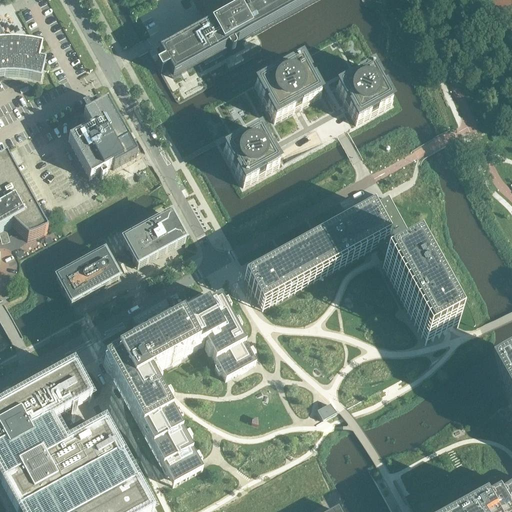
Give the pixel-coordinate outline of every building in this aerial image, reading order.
[(257,0),(238,10),(232,0),(195,0),(198,5),(209,26),(197,33),(188,38),(158,54),(163,63),(161,64),(157,66),(156,67),(160,75),(161,75),(166,72),(168,71),(172,79),(181,75),(186,71),(195,67),(197,65),(199,64),(202,63),(205,67),(214,62),(216,61),(227,55),(226,53),(228,52),(229,53),(230,54),(231,54),(232,54),(233,53),(234,53),(234,52),(235,51),(235,50),(235,49),(233,46),(245,39),(251,36),(255,33),(315,0),(257,0)] [(0,78),(3,78),(6,78),(11,78),(15,78),(18,78),(21,78),(24,79),(25,79),(31,80),(40,82),(45,63),(38,61),(42,47),(31,45),(21,44),(11,43),(8,43),(3,43),(0,43),(0,78)] [(300,111),(320,99),(312,84),(309,79),(300,63),(280,75),(274,77),(254,89),(262,104),(265,110),(274,125),(295,114),(297,112),(300,111)] [(376,116),(391,107),(383,92),(380,87),(371,71),(356,80),(351,83),(335,91),(344,106),(345,109),(347,112),(355,127),(371,119),(376,116)] [(100,108),(96,110),(96,108),(94,106),(90,108),(91,111),(92,111),(92,112),(89,114),(86,108),(81,111),(84,117),(83,117),(90,130),(87,132),(68,142),(89,181),(98,176),(101,181),(106,178),(104,173),(105,172),(111,169),(113,171),(114,170),(123,165),(129,162),(136,158),(135,157),(137,156),(130,144),(129,145),(128,143),(127,142),(129,142),(126,136),(124,137),(124,136),(125,135),(122,130),(121,131),(120,129),(122,129),(119,124),(118,124),(117,123),(118,122),(115,118),(114,118),(113,117),(115,116),(112,111),(111,112),(110,111),(111,110),(108,105),(107,106),(106,104),(104,105),(104,104),(100,106),(101,107),(100,107),(100,108)] [(500,129),(497,124),(491,127),(493,133),(500,129)] [(268,149),(259,133),(243,142),(238,145),(223,153),(231,169),(234,174),(243,189),(258,181),(263,178),(279,169),(270,154),(269,152),(268,149)] [(18,149),(8,154),(15,168),(26,162),(25,162),(23,157),(22,155),(20,152),(18,149)] [(24,194),(11,171),(5,160),(0,162),(0,207),(4,206),(9,214),(18,209),(13,200),(24,194)] [(8,240),(6,231),(11,228),(16,233),(21,238),(27,243),(31,242),(34,241),(37,240),(39,239),(42,238),(44,236),(47,235),(24,194),(13,200),(18,209),(9,214),(4,206),(0,207),(0,241),(0,242),(8,240)] [(260,310),(261,309),(374,247),(376,250),(379,255),(381,259),(382,263),(406,306),(414,320),(434,309),(440,306),(443,304),(443,303),(436,289),(394,214),(387,201),(386,202),(372,210),(358,217),(244,280),(247,286),(258,305),(260,310)] [(170,218),(122,245),(137,271),(185,245),(170,218)] [(95,247),(52,269),(56,277),(99,254),(95,247)] [(70,308),(118,281),(104,255),(56,281),(58,284),(59,286),(70,308)] [(127,255),(118,259),(121,267),(131,262),(127,255)] [(161,468),(165,476),(195,460),(190,452),(188,447),(184,440),(181,434),(178,428),(173,421),(170,415),(167,410),(166,407),(165,405),(164,404),(164,403),(163,402),(157,391),(154,385),(153,383),(150,378),(152,377),(156,375),(158,373),(159,373),(167,368),(171,366),(178,362),(190,356),(197,352),(205,348),(207,350),(211,358),(214,363),(215,365),(216,367),(217,369),(221,377),(222,378),(225,383),(226,382),(235,378),(238,376),(242,374),(245,372),(255,367),(251,360),(251,359),(247,351),(245,349),(241,341),(238,335),(237,334),(234,327),(227,315),(223,308),(219,301),(218,302),(212,305),(209,307),(205,308),(200,312),(195,314),(193,315),(190,317),(186,319),(184,320),(181,322),(175,325),(171,327),(170,328),(165,331),(164,331),(161,333),(159,334),(156,336),(154,336),(153,337),(152,338),(151,338),(149,339),(144,342),(143,343),(142,343),(142,344),(137,347),(136,346),(135,347),(136,348),(135,349),(131,351),(130,350),(129,350),(130,351),(124,354),(124,353),(120,356),(118,356),(118,357),(104,364),(105,367),(107,371),(109,375),(112,379),(120,394),(124,401),(140,431),(143,437),(146,441),(148,445),(151,450),(161,468)] [(108,362),(114,358),(111,353),(105,357),(108,362)] [(0,500),(6,511),(157,511),(117,440),(111,428),(102,413),(95,399),(83,378),(79,371),(79,370),(78,369),(19,402),(0,412),(0,500)] [(501,380),(500,380),(497,382),(502,393),(509,404),(511,402),(511,472),(511,471),(510,470),(509,470),(508,469),(508,468),(507,468),(506,468),(506,467),(505,467),(505,466),(503,465),(502,465),(501,464),(499,463),(498,462),(497,462),(496,462),(495,461),(494,461),(492,460),(491,460),(489,459),(488,459),(487,459),(486,458),(485,458),(483,458),(482,458),(480,458),(479,458),(478,458),(476,457),(475,458),(474,458),(473,458),(472,458),(471,458),(470,458),(469,458),(468,458),(466,459),(465,459),(463,459),(462,460),(461,460),(460,460),(459,461),(457,461),(456,462),(455,462),(454,463),(453,463),(452,464),(451,464),(450,465),(428,477),(425,479),(406,489),(404,490),(401,492),(395,481),(394,482),(394,483),(397,488),(398,489),(400,494),(401,494),(403,499),(404,500),(407,505),(407,506),(410,511),(511,511),(511,374),(508,376),(507,377),(502,380),(501,380)] [(322,423),(322,424),(323,423),(327,421),(336,416),(336,415),(332,410),(332,409),(331,408),(330,406),(329,407),(317,413),(322,423)]
